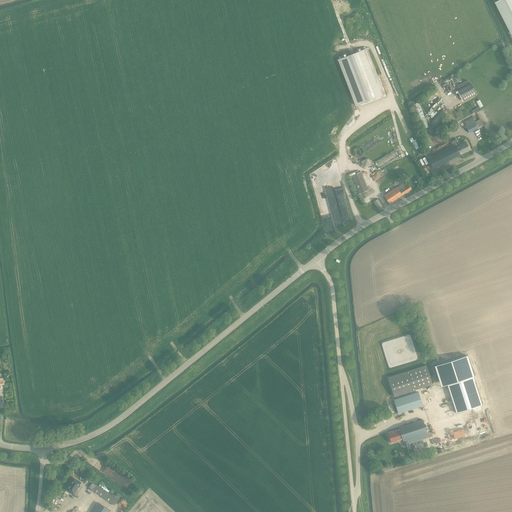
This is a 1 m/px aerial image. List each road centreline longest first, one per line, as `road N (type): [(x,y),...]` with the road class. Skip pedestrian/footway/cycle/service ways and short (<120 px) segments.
road 1 (tertiary): [(314,260),(99,433),(41,449)]
road 2 (unclassified): [(354,511),(332,287),(314,260)]
road 3 (tertiary): [(314,260),(511,140)]
